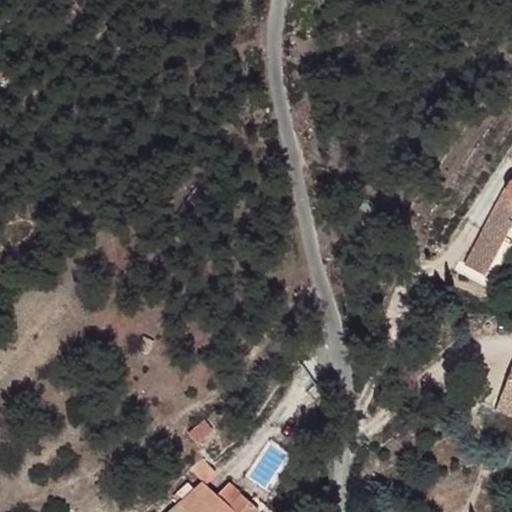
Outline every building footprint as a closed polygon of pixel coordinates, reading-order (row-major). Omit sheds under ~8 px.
[(511,187),(483,252),(489,259),(500,264),(511,238),(511,187)] [(148,331),(133,336),(138,350),(154,345),(148,331)] [(511,378),(502,400),(511,404),(511,378)] [(511,404),(502,400),(497,413),(511,419),(511,404)] [(174,456),(154,486),(163,496),(206,463),(197,457),(191,467),(174,456)] [(206,463),(163,496),(184,507),(191,511),(212,511),(231,478),(206,463)] [(154,486),(136,511),(143,511),(163,496),(154,486)] [(163,496),(143,511),(180,511),(184,507),(163,496)]
